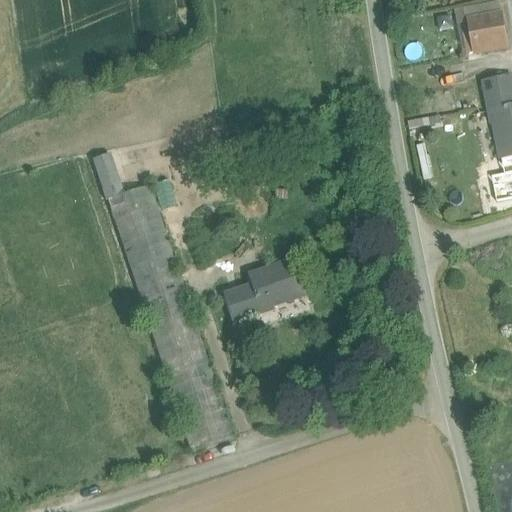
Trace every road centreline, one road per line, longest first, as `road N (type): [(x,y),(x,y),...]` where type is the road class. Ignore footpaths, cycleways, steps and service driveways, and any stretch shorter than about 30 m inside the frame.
road 1 (tertiary): [(473,511),(416,255)]
road 2 (tertiary): [(416,255),(375,0)]
